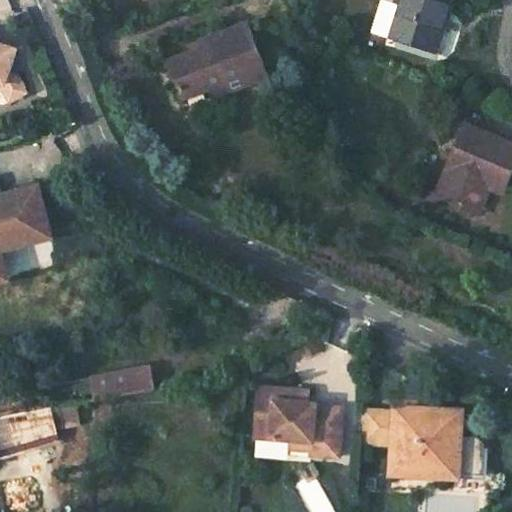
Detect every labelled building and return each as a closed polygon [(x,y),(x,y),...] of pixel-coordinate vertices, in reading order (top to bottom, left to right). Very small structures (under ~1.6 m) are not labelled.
[(398,0),(384,38),(427,54),(446,0),(398,0)] [(170,64),(184,101),(242,78),(243,82),(266,74),(248,24),(211,39),(214,47),(170,64)] [(0,90),(7,104),(28,94),(19,75),(10,72),(18,48),(0,43),(0,90)] [(437,193),(473,210),(492,171),(510,180),(511,176),(511,142),(470,123),(437,193)] [(0,278),(8,276),(1,247),(51,234),(39,186),(2,196),(0,196),(0,278)] [(125,393),(157,387),(153,363),(122,369),(125,393)] [(308,454),(336,457),(340,408),(313,406),(313,404),(305,403),(296,403),(297,390),(257,387),(253,437),(288,440),(309,442),(308,451),(308,454)] [(297,390),(296,403),(305,403),(306,391),(297,390)] [(475,434),(456,433),(457,408),(400,403),(387,402),(387,405),(362,402),(359,442),(384,443),(383,462),(421,464),(420,475),(452,477),(452,471),(479,473),(481,442),(475,434)] [(52,406),(0,415),(0,454),(57,438),(52,406)] [(308,451),(309,442),(288,440),(288,449),(308,451)] [(382,472),(420,475),(421,464),(383,462),(382,472)]
